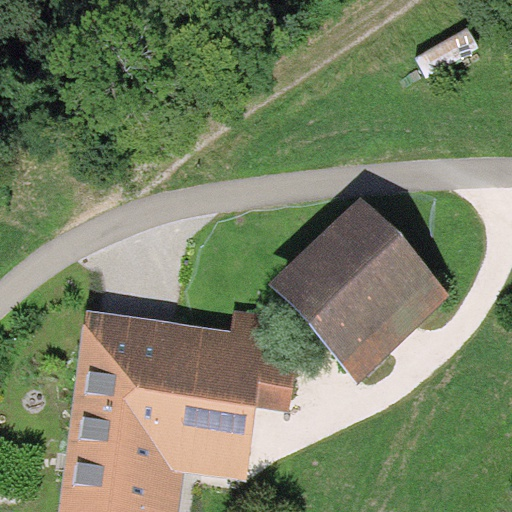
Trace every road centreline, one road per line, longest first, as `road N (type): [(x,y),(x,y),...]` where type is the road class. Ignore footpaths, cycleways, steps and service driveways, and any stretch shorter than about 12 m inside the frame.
road 1 (track): [(91,232),(332,183),(511,174)]
road 2 (track): [(407,0),(164,159),(91,232)]
